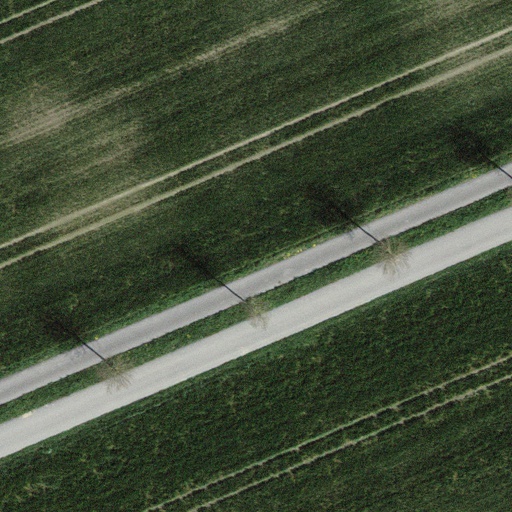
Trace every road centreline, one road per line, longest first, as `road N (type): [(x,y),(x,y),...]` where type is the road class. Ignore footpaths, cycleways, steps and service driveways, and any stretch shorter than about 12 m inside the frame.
road 1 (track): [(0,394),(511,175)]
road 2 (residential): [(511,223),(0,440)]
